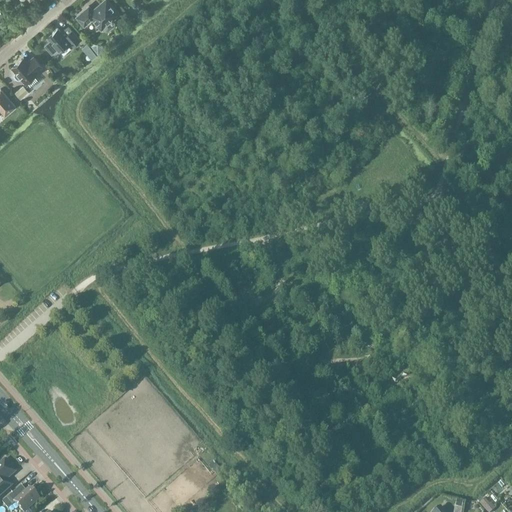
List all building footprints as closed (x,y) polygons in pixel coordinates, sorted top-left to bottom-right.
[(93,18),(105,32),(108,32),(114,27),(114,23),(111,20),(118,14),(106,0),(105,0),(92,12),(88,7),(77,17),(84,25),(93,18)] [(58,28),(47,37),(61,52),(71,44),(73,47),(80,40),(72,30),(68,26),(60,31),(58,28)] [(87,43),(83,47),(86,51),(91,47),(87,43)] [(21,79),(25,83),(36,73),(36,72),(42,66),(33,56),(25,64),(21,59),(12,67),(16,73),(14,75),(15,76),(17,79),(19,80),(21,79)] [(1,89),(0,89),(0,111),(5,116),(16,106),(1,89)] [(24,97),(19,90),(15,94),(20,100),(24,97)] [(0,496),(7,490),(2,484),(15,472),(5,460),(0,464),(0,496)] [(7,498),(2,503),(7,509),(13,504),(15,503),(22,511),(24,511),(39,499),(30,489),(26,492),(21,486),(7,498)] [(483,499),(478,503),(483,509),(488,505),(483,499)]
